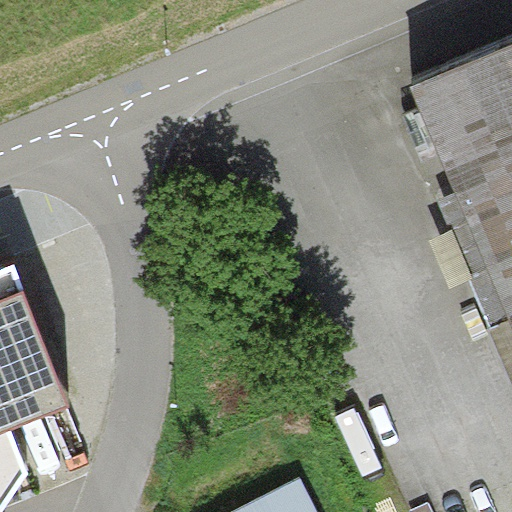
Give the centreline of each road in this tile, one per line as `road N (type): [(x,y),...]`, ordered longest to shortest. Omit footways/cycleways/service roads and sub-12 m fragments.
road 1 (residential): [(84,121),(118,199),(142,289),(145,363),(131,443),(103,511)]
road 2 (residential): [(84,121),(374,0)]
